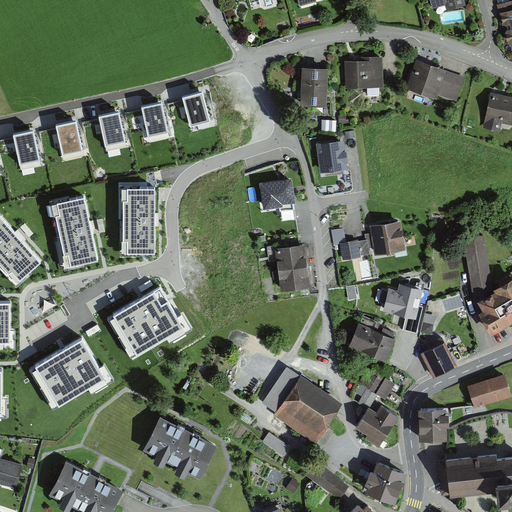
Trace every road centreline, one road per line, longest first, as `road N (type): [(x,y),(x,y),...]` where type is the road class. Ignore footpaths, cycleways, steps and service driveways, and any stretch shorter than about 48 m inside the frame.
road 1 (residential): [(291,137),(314,204),(327,332),(353,432),(369,451),(412,453)]
road 2 (residential): [(511,69),(429,38),(362,31),(311,37),(245,61)]
road 3 (residential): [(245,61),(0,120)]
road 4 (residential): [(180,289),(172,204),(182,182),(291,137)]
road 5 (tertiary): [(511,352),(416,397),(412,453)]
